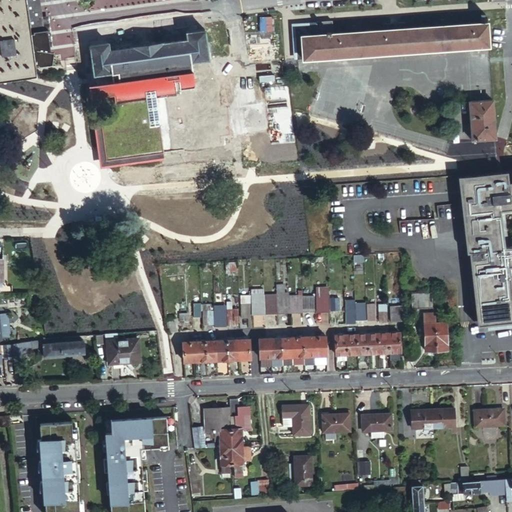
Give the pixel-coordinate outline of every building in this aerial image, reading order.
[(18,67),(34,64),(29,31),(24,0),(0,0),(0,69),(10,67),(10,70),(18,69),(18,67)] [(24,0),(29,31),(43,29),(38,0),(24,0)] [(355,30),(347,31),(333,32),(332,19),(315,21),(316,33),(300,34),(302,58),(324,57),(323,40),(317,40),(317,36),(361,32),(361,37),(360,37),(361,54),(428,49),(427,32),(425,32),(425,28),(469,25),(469,29),(465,30),(466,47),(488,45),(486,21),(448,24),(448,18),(441,18),(441,24),(434,25),(406,27),(405,22),(383,23),(383,28),(361,30),(361,24),(354,25),(355,30)] [(427,32),(428,49),(466,47),(465,30),(469,29),(469,25),(425,28),(425,32),(427,32)] [(89,42),(93,73),(110,70),(191,59),(209,57),(205,26),(186,29),(187,35),(108,46),(108,40),(89,42)] [(49,63),(52,51),(50,51),(47,29),(43,29),(29,31),(34,64),(38,64),(38,65),(49,63)] [(323,40),(324,57),(361,54),(360,37),(361,37),(361,32),(317,36),(317,40),(323,40)] [(478,50),(481,96),(499,95),(495,49),(478,50)] [(199,117),(191,59),(110,70),(111,78),(109,79),(114,113),(99,115),(105,158),(164,150),(160,123),(199,117)] [(469,111),(493,110),(492,99),(469,100),(469,111)] [(472,138),(474,137),(494,137),(493,110),(469,111),(470,124),(471,129),(471,138),(472,138)] [(468,251),(472,290),(476,324),(511,319),(511,297),(511,286),(511,285),(511,169),(500,171),(457,174),(465,251),(468,251)] [(225,260),(226,269),(235,268),(235,260),(225,260)] [(207,278),(210,278),(210,262),(202,263),(202,271),(207,271),(207,278)] [(289,295),(289,293),(283,293),(283,285),(276,285),(277,293),(276,293),(277,311),(290,311),(289,295)] [(313,291),(314,310),(327,309),(326,291),(313,291)] [(432,307),(431,292),(405,293),(405,308),(432,307)] [(250,294),(251,312),(263,312),(263,300),(263,294),(263,293),(250,294)] [(240,315),(247,315),(251,315),(251,312),(250,302),(246,302),(246,294),(240,295),(240,315)] [(302,294),(289,295),(290,311),(302,310),(302,295),(302,294)] [(312,294),(302,295),(302,310),(313,310),(312,294)] [(336,296),(328,296),(329,309),(337,308),(336,296)] [(276,300),(263,300),(263,312),(277,311),(276,300)] [(351,307),(354,307),(353,300),(344,300),(345,322),(352,322),(352,315),(351,307)] [(200,302),(200,309),(202,309),(202,322),(212,322),(211,305),(210,305),(209,301),(200,302)] [(357,307),(357,319),(365,319),(364,302),(358,302),(359,307),(357,307)] [(226,325),(226,304),(213,304),(213,325),(226,325)] [(389,321),(402,321),(401,306),(388,306),(389,321)] [(231,307),(227,307),(227,323),(236,323),(236,307),(231,307)] [(434,321),(434,311),(422,312),(422,313),(421,314),(421,319),(423,320),(423,329),(422,330),(422,333),(423,334),(424,348),(435,348),(434,321)] [(164,318),(165,328),(166,328),(166,331),(174,330),(172,316),(164,318)] [(445,321),(434,321),(435,348),(446,348),(445,321)] [(387,332),(388,351),(399,351),(398,331),(387,332)] [(366,333),(367,352),(377,351),(376,332),(366,333)] [(376,332),(377,351),(388,351),(387,332),(376,332)] [(324,333),(313,334),(314,354),(314,362),(324,362),(323,353),(324,353),(324,333)] [(344,352),(345,352),(344,333),(333,334),(334,353),(335,353),(335,358),(344,358),(344,352)] [(344,333),(345,352),(356,352),(355,333),(344,333)] [(355,333),(356,352),(367,352),(366,333),(355,333)] [(314,354),(313,334),(302,335),(303,354),(303,361),(303,362),(314,362),(314,354)] [(269,336),(269,355),(281,355),(281,335),(269,336)] [(281,335),(281,355),(281,363),(292,362),(292,354),(291,335),(281,335)] [(303,354),(302,335),(291,335),(292,354),(303,354)] [(42,338),(43,337),(39,337),(40,340),(43,340),(43,345),(44,354),(82,351),(81,338),(78,338),(74,338),(74,336),(42,338)] [(237,337),(238,356),(248,356),(248,336),(237,337)] [(270,363),(269,355),(269,336),(257,336),(258,355),(258,356),(259,364),(270,363)] [(37,337),(29,338),(3,341),(5,358),(13,357),(14,360),(32,358),(31,346),(38,346),(37,337)] [(215,338),(216,357),(227,356),(226,337),(215,338)] [(226,337),(227,356),(238,356),(237,337),(226,337)] [(108,341),(109,362),(138,359),(136,338),(108,341)] [(193,339),(194,358),(205,358),(204,338),(193,339)] [(204,338),(205,358),(216,357),(215,338),(204,338)] [(182,359),(194,358),(193,339),(181,339),(182,359)] [(303,354),(292,354),(292,362),(303,361),(303,354)] [(235,397),(227,398),(227,406),(230,445),(240,445),(238,427),(247,426),(246,405),(236,406),(235,397)] [(304,404),(299,404),(281,405),(283,425),(292,425),(292,433),(308,432),(306,403),(304,404)] [(230,445),(227,406),(203,408),(205,431),(210,431),(213,431),(213,437),(213,440),(219,439),(219,446),(230,445)] [(431,408),(431,425),(449,424),(449,421),(453,420),(452,407),(431,408)] [(415,426),(431,425),(431,408),(411,409),(411,423),(414,422),(415,426)] [(499,408),(495,408),(473,409),(474,424),(502,422),(501,408),(499,408)] [(324,413),(324,410),(320,410),(321,431),(348,430),(347,412),(327,413),(324,413)] [(389,413),(360,414),(361,430),(369,429),(369,436),(381,435),(381,429),(390,429),(389,413)] [(118,511),(144,511),(141,446),(160,445),(160,443),(168,442),(167,414),(109,418),(110,431),(104,431),(105,447),(108,447),(109,458),(107,458),(110,511),(119,511),(118,511)] [(43,500),(44,511),(69,511),(69,509),(78,509),(76,478),(74,479),(72,456),(74,456),(73,435),(71,436),(70,420),(38,422),(39,438),(38,438),(42,500),(43,500)] [(191,426),(194,446),(204,445),(201,425),(191,426)] [(231,463),(230,445),(219,446),(221,476),(229,476),(228,464),(231,463)] [(240,445),(230,445),(231,463),(233,463),(234,476),(240,476),(239,471),(241,470),(240,460),(246,460),(245,456),(248,455),(246,445),(240,445)] [(293,455),(294,484),(310,483),(309,454),(293,455)] [(187,463),(189,476),(196,475),(194,461),(187,463)] [(189,476),(188,476),(190,493),(199,492),(196,475),(189,476)] [(256,477),(257,492),(267,491),(265,476),(256,477)] [(505,496),(506,500),(511,499),(511,477),(503,478),(505,496)] [(496,497),(505,496),(503,478),(493,479),(470,481),(468,481),(449,482),(451,493),(457,493),(457,499),(463,498),(463,492),(477,491),(477,489),(495,487),(496,497)] [(363,488),(380,487),(380,480),(372,480),(372,484),(363,484),(363,488)] [(409,485),(411,502),(422,500),(421,484),(409,485)] [(411,502),(411,511),(423,511),(423,505),(422,500),(411,502)]
